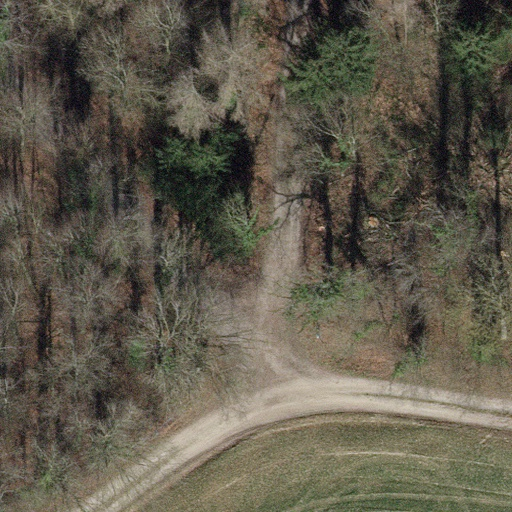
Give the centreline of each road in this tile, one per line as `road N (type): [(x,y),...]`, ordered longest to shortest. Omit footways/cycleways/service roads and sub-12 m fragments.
road 1 (track): [(0,62),(291,378),(119,511)]
road 2 (track): [(310,0),(289,77),(291,378)]
road 3 (track): [(511,394),(291,378)]
